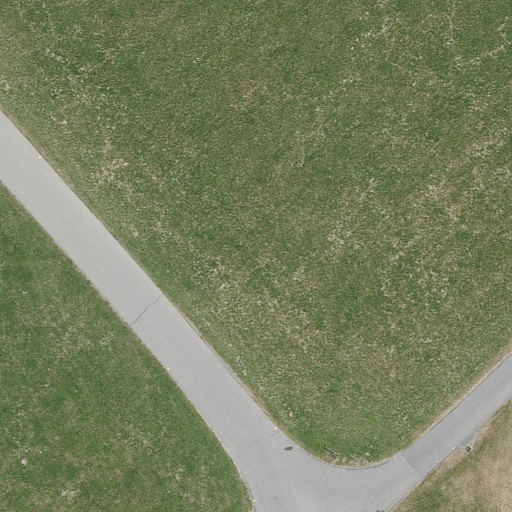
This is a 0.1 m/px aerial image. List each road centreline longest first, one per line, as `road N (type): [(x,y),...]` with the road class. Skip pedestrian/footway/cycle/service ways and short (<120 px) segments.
road 1 (residential): [(307,511),(0,157)]
road 2 (unclassified): [(361,511),(453,449),(511,392)]
